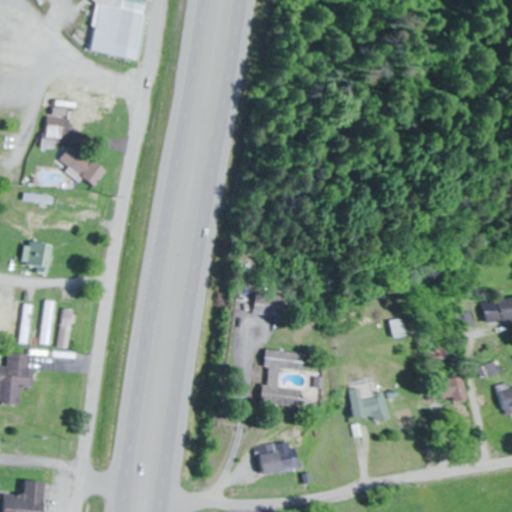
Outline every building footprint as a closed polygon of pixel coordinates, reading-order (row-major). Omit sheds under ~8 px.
[(138,63),(148,5),(125,1),(124,0),(91,0),(96,5),(88,53),(138,63)] [(78,121),(99,114),(94,100),(74,107),(78,121)] [(97,189),(109,170),(70,145),(60,162),(71,169),(69,171),(97,189)] [(60,211),(106,218),(107,207),(62,201),(60,211)] [(50,246),(28,242),(24,265),(46,269),(50,246)] [(258,316),(286,319),(289,297),(260,294),(258,316)] [(0,341),(12,341),(12,299),(0,298),(0,341)] [(482,321),(511,319),(511,298),(481,300),(482,321)] [(55,302),(44,302),(44,345),(55,345),(55,302)] [(34,306),(24,305),(21,345),(31,345),(34,306)] [(75,310),(63,310),(63,349),(75,349),(75,310)] [(314,356),(273,352),(268,405),(310,409),(312,391),(285,389),(287,370),(312,373),(314,356)] [(23,388),(32,388),(33,356),(7,355),(5,407),(22,407),(23,388)] [(442,405),(470,399),(465,376),(437,382),(442,405)] [(511,385),(495,389),(501,417),(511,413),(511,385)] [(357,391),(362,420),(382,417),(383,423),(397,421),(393,397),(373,401),(371,389),(357,391)] [(303,451),(297,452),(297,444),(273,447),(274,455),(264,456),(267,476),(306,472),(303,451)] [(46,511),(48,483),(27,482),(26,496),(5,495),(4,511),(46,511)]
